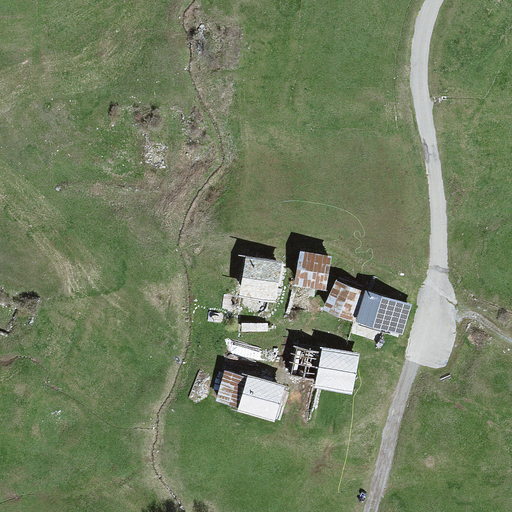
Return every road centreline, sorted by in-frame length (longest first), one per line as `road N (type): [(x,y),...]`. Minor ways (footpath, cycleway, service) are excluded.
road 1 (unclassified): [(434,0),(417,58),(441,300)]
road 2 (track): [(441,300),(363,511)]
